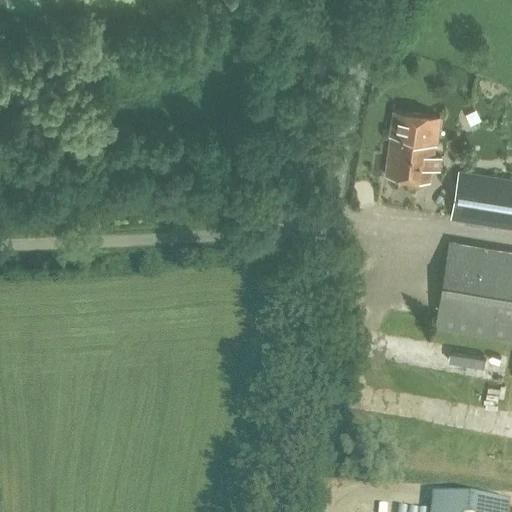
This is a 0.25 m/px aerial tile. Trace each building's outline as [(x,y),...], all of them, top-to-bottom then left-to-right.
[(437,143),(441,115),(395,109),(391,134),(392,134),(386,175),(430,181),(435,143),(437,143)] [(511,226),(511,179),(459,171),(452,217),(511,226)] [(258,205),(269,204),(268,189),(257,189),(258,205)] [(421,217),(442,217),(442,206),(421,206),(421,217)] [(511,337),(511,252),(450,242),(436,325),(511,337)] [(433,498),(431,511),(508,511),(509,506),(433,498)]
